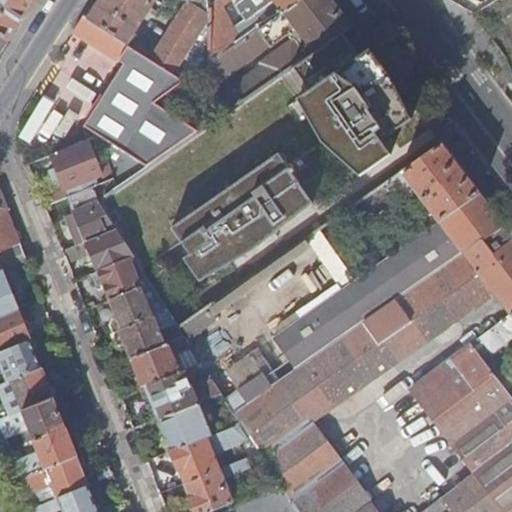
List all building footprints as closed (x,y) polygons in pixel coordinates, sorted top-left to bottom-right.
[(0,0),(0,34),(9,39),(34,0),(0,0)] [(99,0),(88,18),(129,45),(138,31),(137,30),(148,12),(155,16),(158,12),(151,8),(155,2),(156,3),(157,0),(99,0)] [(182,0),(189,5),(210,18),(210,8),(208,0),(182,0)] [(296,67),(344,34),(353,28),(332,0),(304,0),(255,35),(242,44),(210,67),(194,78),(206,95),(287,38),(287,34),(286,32),(293,27),(304,41),(298,46),(297,44),(294,43),(263,64),(261,69),(213,102),(223,117),(296,67)] [(210,67),(242,44),(235,29),(220,0),(210,8),(210,18),(210,67)] [(304,0),(243,0),(235,7),(245,22),(255,35),(304,0)] [(187,84),(194,78),(210,67),(210,18),(189,5),(157,54),(141,42),(135,49),(187,84)] [(88,18),(84,15),(74,31),(125,65),(84,127),(100,136),(97,138),(103,151),(113,176),(114,179),(118,189),(200,133),(168,111),(157,105),(169,96),(187,84),(135,49),(129,45),(88,18)] [(255,35),(245,22),(235,29),(242,44),(255,35)] [(0,53),(9,39),(0,34),(0,53)] [(344,34),(296,67),(314,92),(303,100),(365,181),(395,158),(384,145),(422,116),(372,52),(362,58),(344,34)] [(157,105),(168,111),(174,108),(175,102),(169,96),(157,105)] [(88,142),(39,161),(41,169),(55,163),(57,168),(49,172),(53,183),(61,180),(63,185),(66,191),(94,180),(100,177),(101,181),(113,176),(103,151),(93,155),(88,142)] [(481,194),(443,145),(386,185),(398,201),(415,190),(438,223),(481,194)] [(316,207),(270,148),(165,222),(184,249),(177,253),(205,289),(254,255),(277,234),(316,207)] [(39,161),(28,166),(31,172),(41,169),(39,161)] [(97,186),(68,197),(87,243),(116,231),(98,202),(118,189),(114,179),(97,186)] [(39,195),(44,207),(68,197),(97,186),(94,180),(66,191),(63,185),(39,195)] [(0,252),(20,244),(0,194),(0,252)] [(462,255),(505,225),(481,194),(438,223),(462,255)] [(462,255),(438,223),(395,252),(363,274),(277,335),(299,367),(462,255)] [(511,317),(511,234),(505,225),(462,255),(478,275),(494,296),(511,317)] [(314,234),(337,280),(350,274),(327,228),(314,234)] [(116,231),(87,243),(98,272),(128,259),(133,257),(116,231)] [(28,263),(20,244),(0,252),(0,317),(17,311),(2,274),(28,263)] [(472,475),(422,511),(374,511),(313,421),(325,412),(494,296),(478,275),(462,255),(299,367),(273,385),(249,402),(233,413),(240,424),(259,453),(296,511),(511,511),(511,398),(470,345),(411,391),(472,475)] [(98,272),(110,301),(140,288),(128,259),(98,272)] [(140,288),(110,301),(117,319),(113,321),(111,328),(113,334),(167,311),(150,284),(140,288)] [(0,352),(29,341),(17,311),(0,317),(0,352)] [(167,311),(113,334),(119,348),(126,345),(132,360),(164,347),(158,331),(181,329),(167,311)] [(139,375),(144,388),(179,373),(175,363),(180,361),(178,354),(192,348),(186,338),(164,347),(132,360),(138,376),(139,375)] [(0,387),(41,371),(29,341),(0,352),(0,387)] [(261,347),(228,367),(239,385),(267,367),(273,376),(277,373),(261,347)] [(0,421),(52,400),(41,371),(0,387),(0,388),(5,402),(0,404),(2,407),(0,407),(0,421)] [(144,388),(157,420),(197,404),(222,394),(211,377),(201,382),(203,389),(193,394),(184,371),(179,373),(144,388)] [(241,388),(249,402),(273,385),(264,371),(241,388)] [(34,441),(64,428),(52,400),(0,421),(0,427),(4,439),(29,429),(34,441)] [(197,404),(157,420),(170,452),(205,438),(210,436),(197,404)] [(74,424),(89,418),(88,414),(76,418),(73,420),(74,424)] [(75,438),(94,430),(89,418),(74,424),(70,426),(75,438)] [(259,453),(240,424),(228,429),(247,458),(259,453)] [(75,457),(64,428),(34,441),(38,453),(14,463),(20,479),(75,457)] [(205,438),(170,452),(183,484),(217,470),(205,438)] [(57,499),(87,487),(75,457),(20,479),(27,495),(51,485),(57,499)] [(217,470),(183,484),(193,511),(209,511),(230,503),(221,479),(250,468),(246,459),(217,470)] [(61,511),(96,511),(87,487),(57,499),(61,511)]
